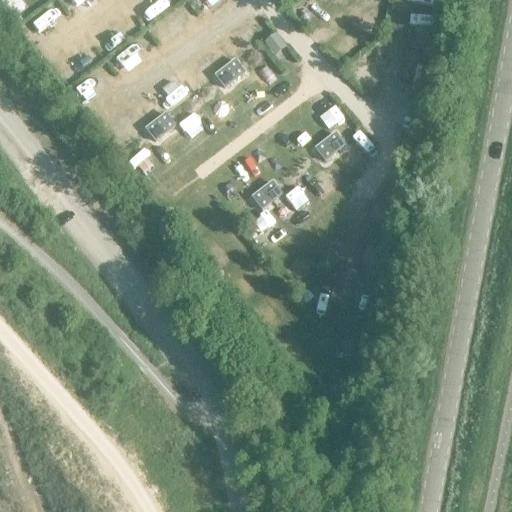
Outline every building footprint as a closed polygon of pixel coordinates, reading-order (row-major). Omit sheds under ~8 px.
[(0,0),(0,4),(7,14),(26,0),(0,0)] [(69,0),(75,8),(86,0),(69,0)] [(192,0),(202,14),(219,3),(217,0),(192,0)] [(296,0),(309,17),(326,5),(323,0),(296,0)] [(415,0),(413,18),(429,21),(431,0),(415,0)] [(366,3),(349,10),(361,36),(378,28),(366,3)] [(43,5),(30,15),(43,32),(56,22),(43,5)] [(164,41),(179,29),(166,12),(150,24),(164,41)] [(224,30),(234,49),(255,40),(245,20),(224,30)] [(329,46),(344,60),(360,42),(345,29),(329,46)] [(410,44),(425,47),(428,34),(412,31),(410,44)] [(213,42),(199,52),(211,69),(225,59),(213,42)] [(275,42),(264,50),(275,65),(286,57),(275,42)] [(147,62),(136,45),(120,55),(130,72),(147,62)] [(102,99),(117,86),(97,64),(83,76),(102,99)] [(246,81),(236,67),(215,83),(225,96),(246,81)] [(176,72),(160,84),(172,100),(188,88),(176,72)] [(224,116),(233,108),(223,96),(214,104),(224,116)] [(192,129),(209,120),(198,99),(180,109),(192,129)] [(175,135),(165,121),(145,137),(155,150),(175,135)] [(345,155),(335,142),(314,157),(324,170),(345,155)] [(281,186),(293,179),(279,153),(267,160),(281,186)] [(158,185),(165,198),(187,186),(180,174),(158,185)] [(312,183),(328,203),(340,194),(324,174),(312,183)] [(282,203),(272,189),(251,205),(261,218),(282,203)] [(184,214),(202,206),(197,195),(179,203),(184,214)] [(364,218),(361,239),(380,241),(383,220),(364,218)] [(247,233),(263,247),(271,237),(255,224),(247,233)] [(328,257),(336,248),(324,238),(316,248),(328,257)] [(215,265),(230,256),(223,244),(208,252),(215,265)] [(358,279),(375,280),(377,257),(360,256),(358,279)] [(233,288),(247,279),(238,266),(224,276),(233,288)] [(317,310),(330,303),(319,282),(306,288),(317,310)] [(350,311),(367,313),(368,295),(351,294),(350,311)] [(254,320),(271,308),(263,297),(246,309),(254,320)]
